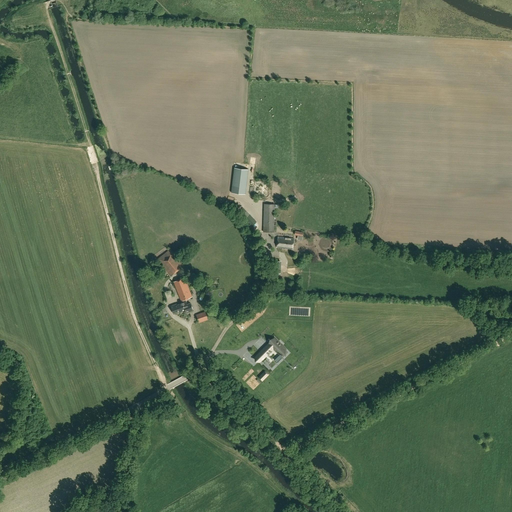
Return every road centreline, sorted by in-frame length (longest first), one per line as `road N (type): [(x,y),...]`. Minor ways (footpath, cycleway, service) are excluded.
road 1 (unclassified): [(0,471),(192,373),(266,295),(269,239)]
road 2 (track): [(89,144),(131,309),(167,387)]
road 3 (track): [(511,335),(286,453)]
road 4 (track): [(45,3),(89,144)]
road 5 (track): [(286,453),(202,364)]
